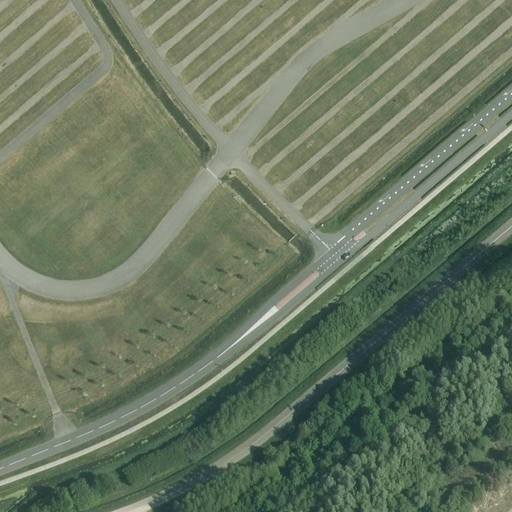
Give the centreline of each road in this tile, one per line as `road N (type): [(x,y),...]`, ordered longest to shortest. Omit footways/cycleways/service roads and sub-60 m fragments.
road 1 (tertiary): [(511,94),(239,339)]
road 2 (tertiary): [(239,339),(283,311),(511,115)]
road 3 (tertiary): [(0,469),(124,417),(239,339)]
